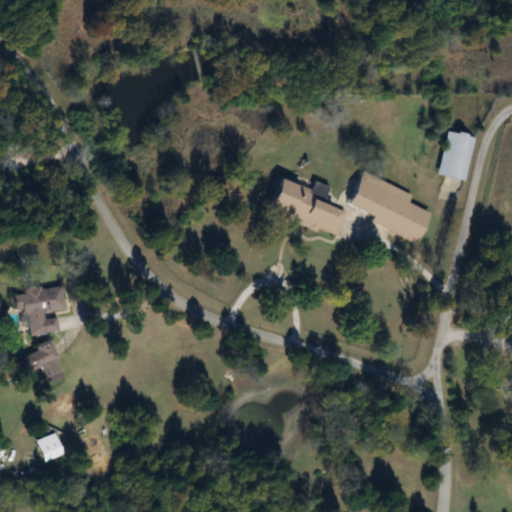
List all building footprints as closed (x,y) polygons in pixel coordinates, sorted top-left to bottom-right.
[(472,138),(443,132),(434,179),(463,184),(472,138)] [(365,224),(413,244),(425,214),(405,206),(409,195),(357,173),(342,207),(368,218),(365,224)] [(260,213),(333,237),(341,213),(320,206),(325,188),(308,183),(306,190),(271,179),(260,213)] [(56,333),(53,315),(63,313),(58,286),(8,294),(12,315),(23,314),(27,337),(56,333)] [(39,370),(41,378),(57,374),(49,341),(31,346),(33,352),(22,355),(26,373),(39,370)]
